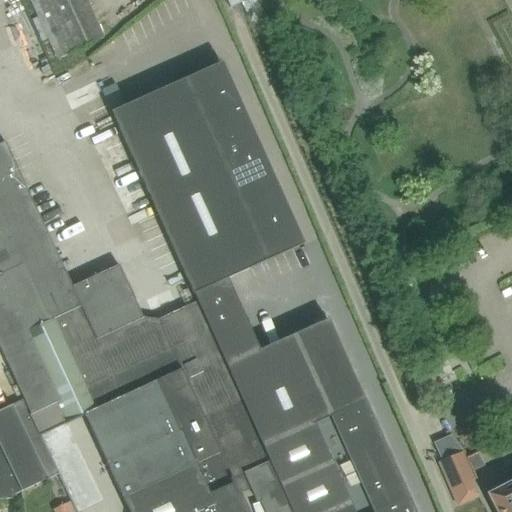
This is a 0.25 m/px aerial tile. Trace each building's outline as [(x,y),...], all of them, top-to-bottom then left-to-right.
[(75,0),(36,18),(31,21),(41,42),(47,39),(56,59),(103,37),(85,0),(75,0)] [(227,280),(282,255),(303,245),(221,63),(200,72),(110,113),(192,295),(227,280)] [(0,144),(0,350),(13,378),(17,386),(23,401),(30,415),(40,437),(68,424),(84,416),(92,434),(107,467),(122,500),(128,511),(246,511),(232,481),(231,480),(244,474),(256,502),(260,501),(280,491),(255,437),(195,302),(156,319),(142,318),(131,293),(117,265),(71,287),(62,268),(46,232),(36,212),(5,143),(0,144)] [(364,400),(327,319),(259,350),(252,335),(227,280),(192,295),(195,302),(255,437),(280,491),(288,511),(417,511),(366,399),(364,400)] [(444,357),(416,369),(423,387),(452,375),(444,357)] [(57,475),(30,415),(23,401),(0,411),(0,500),(15,499),(15,495),(57,475)] [(511,451),(511,437),(495,446),(500,458),(511,451)] [(437,463),(449,491),(474,480),(462,453),(437,463)] [(483,466),(477,454),(466,459),(472,471),(483,466)] [(511,511),(511,483),(488,496),(496,511),(511,511)] [(288,511),(280,491),(260,501),(264,511),(288,511)]
